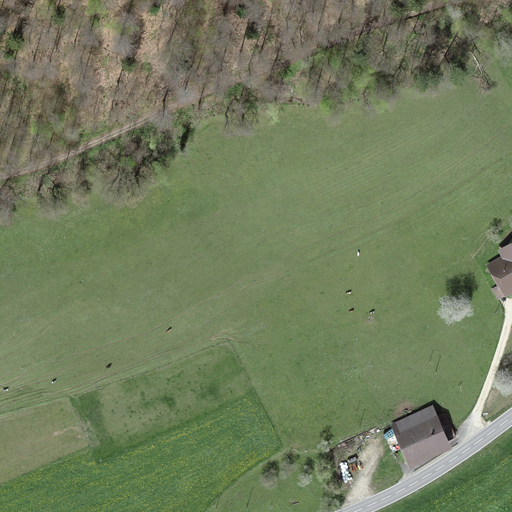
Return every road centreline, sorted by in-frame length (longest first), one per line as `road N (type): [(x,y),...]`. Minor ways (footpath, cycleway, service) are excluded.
road 1 (track): [(456,0),(358,31),(57,158),(0,171)]
road 2 (tertiary): [(511,416),(422,478),(353,511)]
